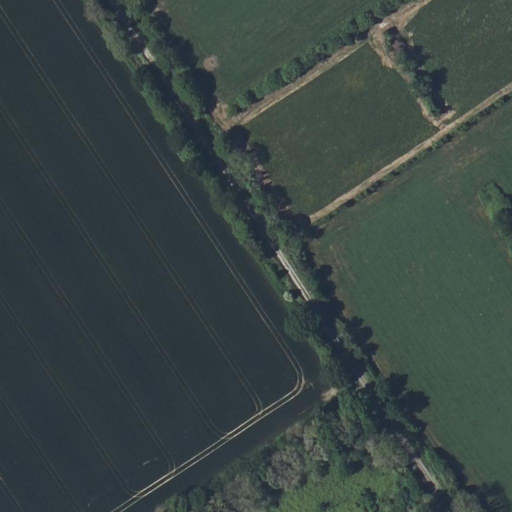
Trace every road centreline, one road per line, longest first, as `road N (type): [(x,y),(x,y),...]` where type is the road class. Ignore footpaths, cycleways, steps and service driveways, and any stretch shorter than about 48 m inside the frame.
road 1 (track): [(446,511),(110,0)]
road 2 (track): [(194,511),(374,399)]
